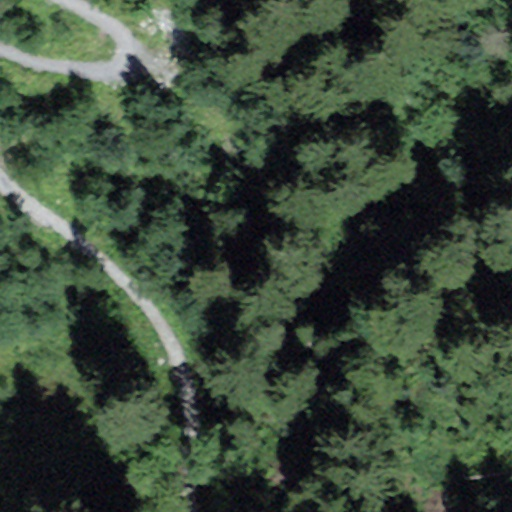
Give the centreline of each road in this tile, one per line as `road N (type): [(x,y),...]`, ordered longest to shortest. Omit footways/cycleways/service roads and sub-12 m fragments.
road 1 (track): [(0,169),(121,278),(173,358),(206,511)]
road 2 (track): [(83,0),(125,45),(120,66),(15,60),(0,50)]
